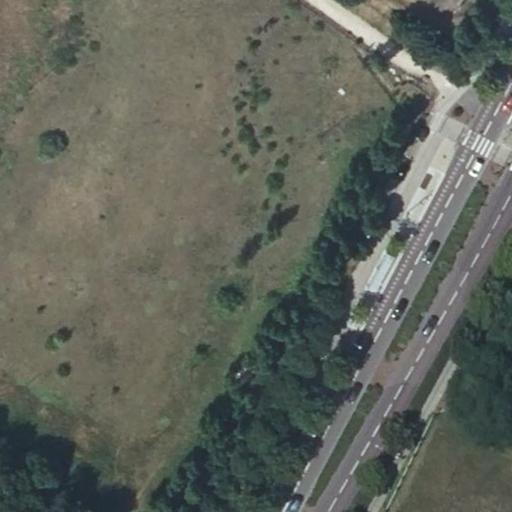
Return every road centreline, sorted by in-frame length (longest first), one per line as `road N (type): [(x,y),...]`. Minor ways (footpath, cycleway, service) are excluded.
road 1 (secondary): [(511,83),(277,511)]
road 2 (secondary): [(324,511),(511,186)]
